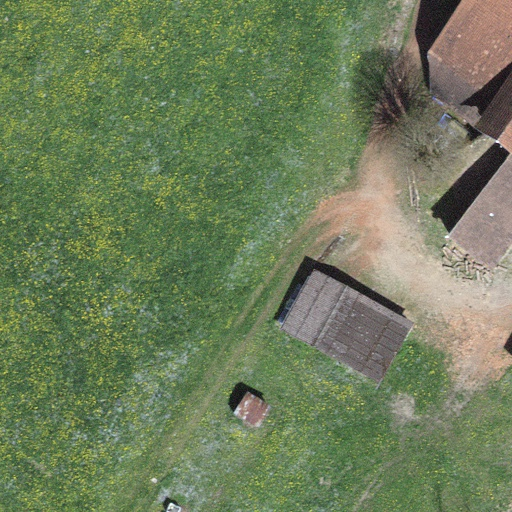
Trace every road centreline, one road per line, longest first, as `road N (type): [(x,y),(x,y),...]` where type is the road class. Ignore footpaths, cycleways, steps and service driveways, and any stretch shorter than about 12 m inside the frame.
road 1 (track): [(163,449),(284,249),(309,228),(353,216)]
road 2 (track): [(511,294),(442,287),(379,226),(353,216)]
